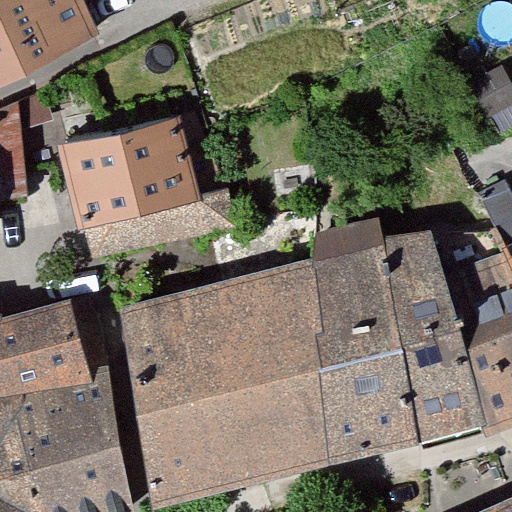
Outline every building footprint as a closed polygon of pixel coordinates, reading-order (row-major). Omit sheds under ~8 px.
[(0,0),(0,72),(90,28),(76,0),(0,0)] [(0,201),(19,199),(14,136),(62,121),(46,83),(0,103),(0,201)] [(159,108),(48,139),(64,229),(74,228),(79,261),(231,230),(189,113),(159,108)] [(306,256),(105,304),(113,413),(142,510),(511,412),(511,201),(503,183),(475,195),(494,230),(437,240),(380,239),(367,224),(311,232),(306,256)] [(124,511),(65,298),(0,316),(0,511),(124,511)] [(511,511),(511,492),(466,511),(511,511)]
